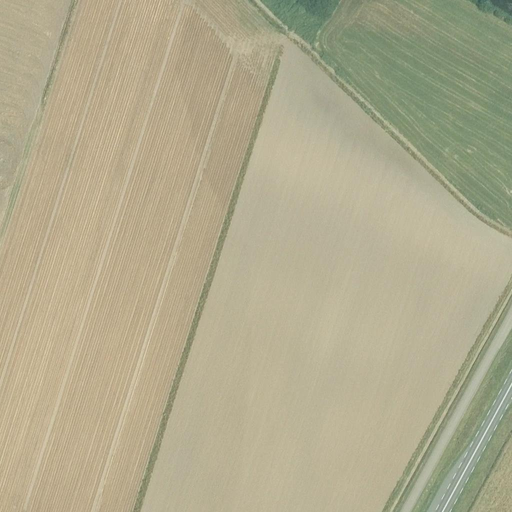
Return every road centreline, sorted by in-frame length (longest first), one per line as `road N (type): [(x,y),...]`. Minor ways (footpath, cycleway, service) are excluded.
road 1 (unclassified): [(401,511),(511,311)]
road 2 (primary): [(443,511),(511,386)]
